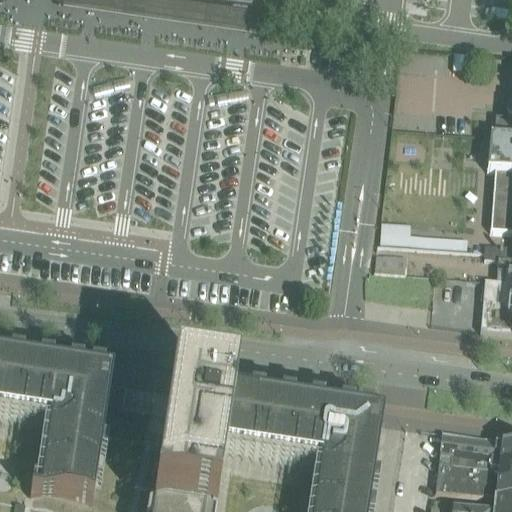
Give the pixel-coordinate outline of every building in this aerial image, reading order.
[(63,0),(64,2),(66,3),(68,5),(70,5),(72,6),(256,32),(258,32),(260,32),(262,31),(264,30),(266,28),(267,27),(268,25),(268,22),(271,0),(63,0)] [(453,58),(452,74),(475,76),(476,59),(453,58)] [(511,108),(510,109),(508,111),(507,116),(510,119),(511,119),(511,123),(495,122),(493,142),(511,143),(511,108)] [(494,176),(494,177),(511,178),(511,143),(493,142),(489,142),(486,175),(494,176)] [(511,178),(494,177),(490,236),(511,238),(511,178)] [(483,267),(497,268),(499,252),(484,251),(483,267)] [(497,268),(495,286),(511,287),(511,252),(499,252),(497,268)] [(376,260),(373,278),(405,280),(406,262),(376,260)] [(481,315),(511,317),(511,287),(495,286),(495,287),(483,286),(483,287),(484,287),(481,315)] [(511,317),(481,315),(479,336),(479,337),(511,339),(511,317)] [(170,396),(170,397),(156,395),(151,415),(137,413),(123,410),(126,389),(0,369),(0,440),(44,447),(33,511),(90,511),(103,443),(162,453),(152,511),(217,511),(223,475),(319,492),(315,511),(368,511),(381,428),(170,396)] [(439,460),(438,468),(498,476),(511,477),(511,448),(441,438),(441,442),(440,442),(439,460)] [(438,468),(435,498),(494,502),(508,504),(508,505),(511,505),(511,477),(498,476),(438,468)] [(475,511),(431,508),(430,511),(511,511),(511,505),(508,505),(508,504),(494,502),(493,511),(475,511)]
